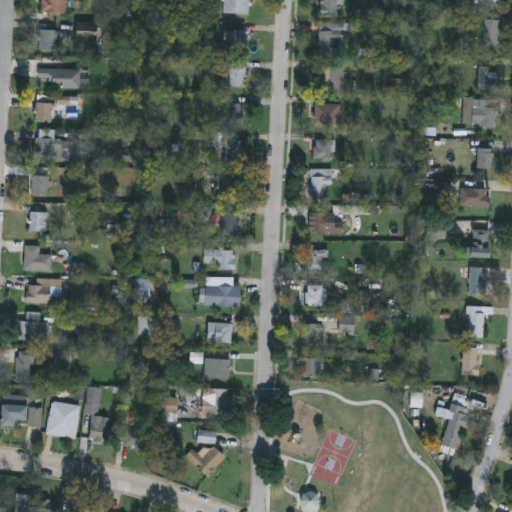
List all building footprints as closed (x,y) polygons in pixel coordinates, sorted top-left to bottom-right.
[(69,0),(69,16),(44,16),(44,0),(69,0)] [(341,0),(341,18),(322,18),(322,0),(341,0)] [(500,47),(481,47),(482,22),(501,22),(500,47)] [(349,42),(339,42),(339,54),(319,54),(320,25),(340,25),(340,33),(350,33),(349,42)] [(58,32),(57,55),(40,55),(41,32),(58,32)] [(248,32),(248,53),(229,53),(229,32),(248,32)] [(228,89),(228,62),(247,62),(247,89),(228,89)] [(83,90),(53,90),(53,81),(39,81),(39,69),(83,69),(83,90)] [(346,92),(319,92),(319,69),(346,69),(346,92)] [(478,92),(478,69),(494,69),(494,92),(478,92)] [(496,129),(472,129),(472,101),(496,101),(496,129)] [(55,124),(36,124),(36,104),(55,104),(55,124)] [(244,104),(244,129),(223,129),(223,104),(244,104)] [(315,125),(315,106),(338,106),(338,115),(331,115),(331,125),(315,125)] [(66,151),(66,164),(36,164),(36,131),(56,131),(56,142),(74,142),(74,151),(66,151)] [(315,161),(315,141),(336,141),(336,161),(315,161)] [(244,161),(225,161),(225,142),(244,142),(244,161)] [(481,151),(493,153),(489,171),(477,168),(481,151)] [(311,199),(311,171),(334,171),(334,199),(311,199)] [(49,196),(33,196),(33,178),(49,178),(49,196)] [(241,178),(241,198),(225,198),(225,178),(241,178)] [(490,191),(490,209),(460,209),(460,190),(490,191)] [(222,235),(222,207),(239,207),(239,235),(222,235)] [(30,233),(31,213),(48,214),(47,233),(30,233)] [(328,236),(311,236),(311,215),(340,215),(340,225),(328,225),(328,236)] [(442,230),(442,240),(429,240),(429,230),(442,230)] [(470,231),(489,231),(488,260),(468,259),(470,231)] [(52,272),(25,272),(25,247),(41,247),(41,256),(52,256),(52,272)] [(206,266),(206,252),(237,252),(237,272),(219,272),(219,266),(206,266)] [(328,252),(328,272),(309,272),(309,252),(328,252)] [(468,270),(484,270),(484,297),(468,297),(468,270)] [(53,301),(53,305),(26,304),(27,280),(62,281),(62,301),(53,301)] [(137,300),(137,280),(150,280),(150,300),(137,300)] [(201,307),(201,288),(242,288),(242,307),(201,307)] [(307,308),(307,288),(325,288),(325,308),(307,308)] [(483,339),(466,339),(466,309),(483,309),(483,339)] [(50,323),(50,342),(22,342),(22,313),(41,313),(41,323),(50,323)] [(234,325),(234,344),(209,344),(209,325),(234,325)] [(327,326),(327,346),(302,346),(302,326),(327,326)] [(478,376),(461,376),(461,350),(478,350),(478,376)] [(17,384),(17,353),(34,353),(34,384),(17,384)] [(206,380),(206,360),(231,360),(231,380),(206,380)] [(321,360),(321,381),(303,381),(303,360),(321,360)] [(212,417),(212,391),(231,391),(231,417),(212,417)] [(2,428),(3,397),(29,398),(29,409),(43,409),(42,429),(2,428)] [(53,403),(70,405),(68,413),(81,415),(77,440),(47,435),(53,403)] [(439,446),(451,406),(470,411),(458,451),(439,446)] [(109,419),(106,444),(89,442),(92,417),(109,419)] [(217,433),(216,445),(197,443),(198,431),(217,433)] [(148,450),(127,450),(127,433),(148,433),(148,450)] [(193,450),(203,459),(213,448),(225,459),(207,479),(185,459),(193,450)] [(0,511),(0,491),(31,495),(28,511),(0,511)] [(325,499),(317,511),(306,511),(300,508),(311,491),(325,499)] [(33,511),(38,499),(61,507),(59,511),(33,511)]
